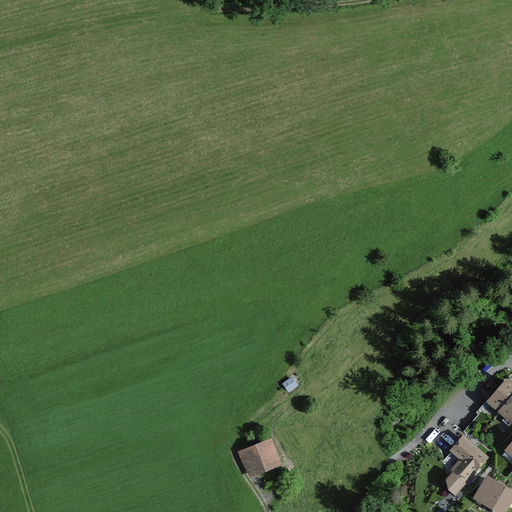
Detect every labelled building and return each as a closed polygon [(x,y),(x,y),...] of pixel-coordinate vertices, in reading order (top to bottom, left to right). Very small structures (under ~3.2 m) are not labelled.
[(511,386),(505,382),(489,405),(501,414),(511,398),(511,386)] [(511,398),(501,414),(511,422),(511,398)] [(456,492),(487,458),(464,438),(453,449),(465,460),(445,482),(456,492)] [(267,443),(244,453),(254,476),(277,467),(267,443)] [(511,493),(487,480),(477,498),(504,511),(511,496),(511,493)]
